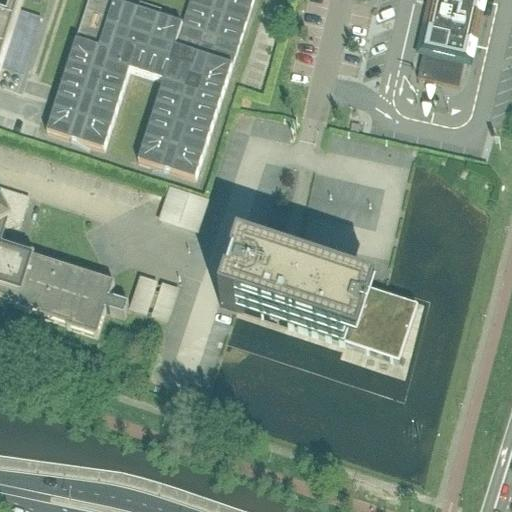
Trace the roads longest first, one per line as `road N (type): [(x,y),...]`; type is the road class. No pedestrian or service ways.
road 1 (secondary): [(152,511),(0,479)]
road 2 (unclassified): [(315,127),(344,0)]
